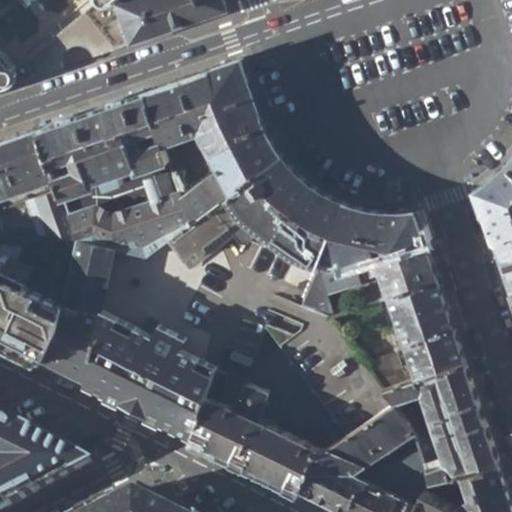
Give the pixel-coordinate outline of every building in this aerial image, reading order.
[(228,10),(224,0),(0,0),(0,87),(36,75),(59,68),(57,61),(57,57),(57,54),(58,51),(59,47),(61,45),(63,42),(65,40),(68,39),(71,37),(74,36),(77,35),(81,35),(84,36),(88,37),(90,38),(93,39),(95,41),(97,44),(99,47),(102,53),(156,34),(202,19),(228,10)] [(243,57),(147,90),(161,131),(162,136),(163,139),(201,127),(220,164),(186,188),(173,170),(179,189),(190,222),(281,152),(270,133),(259,112),(261,110),(243,57)] [(147,90),(39,127),(57,177),(61,189),(64,194),(95,185),(94,178),(102,176),(105,187),(123,182),(121,176),(141,170),(140,166),(169,157),(163,139),(162,136),(161,131),(147,90)] [(39,127),(0,140),(0,189),(2,195),(57,177),(39,127)] [(244,216),(293,254),(318,264),(323,253),(343,200),(323,190),(308,179),(293,165),(281,152),(190,222),(167,242),(179,259),(230,226),(236,234),(243,233),(244,228),(238,219),(244,216)] [(477,191),(493,239),(511,233),(511,162),(509,166),(503,172),(497,177),(490,182),(484,187),(477,191)] [(36,234),(79,239),(70,213),(64,194),(61,189),(26,200),(36,234)] [(79,239),(84,239),(121,248),(148,255),(167,242),(190,222),(179,189),(112,212),(98,204),(70,213),(79,239)] [(361,206),(343,200),(323,253),(326,256),(331,260),(343,255),(344,265),(356,262),(375,256),(425,241),(414,209),(398,211),(380,211),(361,206)] [(148,328),(160,334),(167,323),(163,320),(178,277),(181,271),(235,233),(230,226),(179,259),(172,265),(148,328)] [(511,233),(493,239),(511,288),(511,233)] [(64,324),(47,362),(92,384),(108,308),(121,248),(84,239),(79,239),(67,305),(64,324)] [(389,297),(438,280),(425,241),(375,256),(378,263),(362,268),(365,278),(381,273),(385,284),(365,291),(369,304),(389,297)] [(0,338),(47,362),(64,324),(67,305),(27,285),(30,279),(5,267),(11,255),(0,254),(0,338)] [(375,256),(356,262),(358,270),(362,268),(378,263),(375,256)] [(356,262),(344,265),(313,275),(302,305),(316,311),(331,317),(329,291),(362,281),(358,270),(356,262)] [(466,361),(438,280),(389,297),(391,304),(413,365),(416,376),(466,361)] [(389,297),(369,304),(368,304),(370,311),(391,304),(389,297)] [(302,305),(298,303),(286,333),(304,341),(305,338),(316,311),(302,305)] [(148,328),(108,308),(92,384),(122,399),(198,437),(206,414),(211,398),(215,388),(221,372),(221,370),(187,347),(194,336),(167,323),(160,334),(148,328)] [(362,418),(392,402),(381,387),(364,363),(331,317),(316,311),(305,338),(362,418)] [(339,431),(362,418),(305,338),(304,341),(286,333),(270,326),(268,331),(339,431)] [(381,387),(404,380),(400,368),(393,349),(364,363),(381,387)] [(499,461),(466,361),(416,376),(404,380),(381,387),(392,402),(413,395),(421,393),(442,456),(445,465),(428,471),(431,481),(499,461)] [(416,376),(413,365),(400,368),(404,380),(416,376)] [(198,437),(300,487),(314,444),(311,445),(269,425),(271,396),(221,372),(215,388),(211,398),(206,414),(198,437)] [(392,402),(415,432),(421,453),(425,462),(435,459),(413,395),(392,402)] [(415,511),(417,511),(431,481),(415,485),(410,494),(398,488),(400,483),(373,469),(368,471),(364,478),(354,474),(415,432),(392,402),(362,418),(339,431),(314,444),(300,487),(349,511),(415,511)] [(0,488),(9,508),(93,464),(0,417),(0,488)] [(415,485),(431,481),(428,471),(425,462),(421,453),(405,458),(415,485)] [(428,471),(445,465),(442,456),(435,459),(425,462),(428,471)] [(511,511),(511,499),(499,461),(431,481),(417,511),(511,511)] [(0,511),(9,508),(0,488),(0,511)] [(124,511),(177,511),(136,493),(119,500),(124,511)] [(105,511),(101,503),(82,511),(105,511)]
